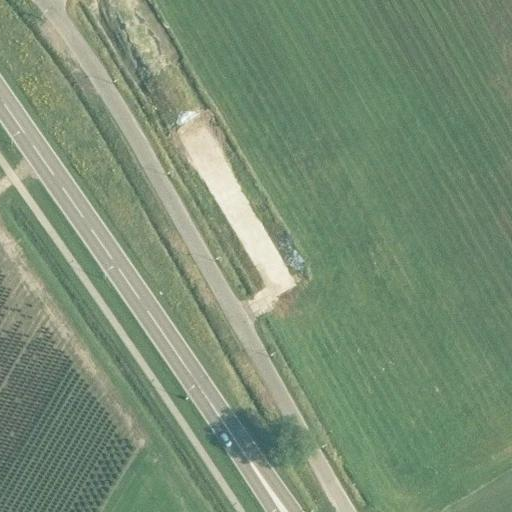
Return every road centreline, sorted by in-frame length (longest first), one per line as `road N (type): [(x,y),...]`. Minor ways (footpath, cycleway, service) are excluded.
road 1 (unclassified): [(341,511),(107,93),(43,0)]
road 2 (tertiary): [(281,511),(0,98)]
